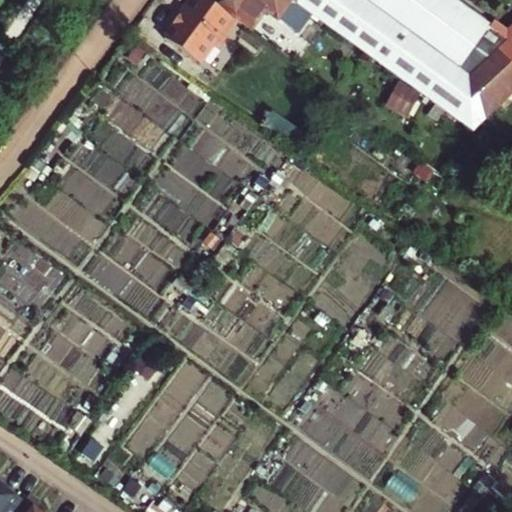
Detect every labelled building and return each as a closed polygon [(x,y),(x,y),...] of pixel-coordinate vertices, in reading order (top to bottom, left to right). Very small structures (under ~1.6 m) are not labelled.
[(216,51),(237,22),(216,7),(207,0),(190,0),(180,15),(184,18),(177,29),(174,27),(164,41),(193,62),(201,61),(210,47),(216,51)] [(278,22),(289,6),(292,2),(289,0),(221,0),(216,7),(237,22),(251,32),(265,12),(278,22)] [(456,0),(293,0),(474,131),(479,124),(484,118),(472,79),(459,70),(491,24),(456,0)] [(472,79),(484,118),(511,92),(511,37),(511,39),(505,34),(491,24),(459,70),(472,79)] [(0,507),(12,492),(0,482),(0,507)] [(28,496),(16,511),(33,511),(39,505),(28,496)]
